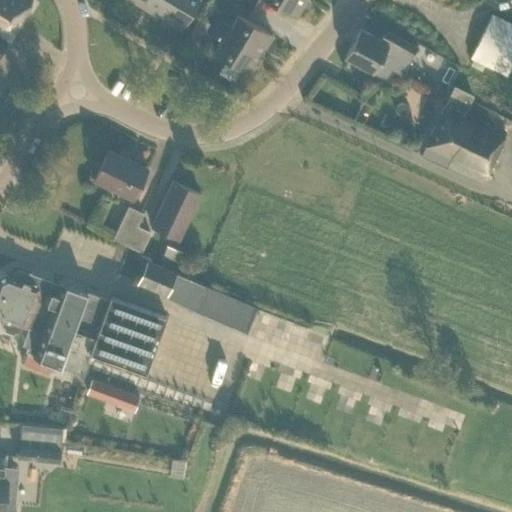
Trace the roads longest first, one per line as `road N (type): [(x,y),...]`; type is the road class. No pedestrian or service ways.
road 1 (residential): [(75,81),(153,128),(212,133),(267,113),(359,0)]
road 2 (unclassified): [(0,190),(75,81)]
